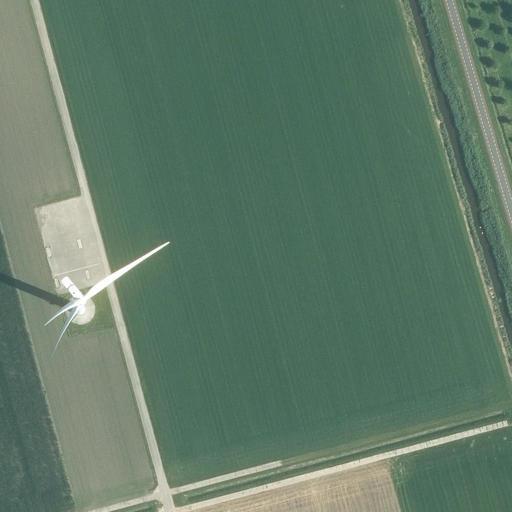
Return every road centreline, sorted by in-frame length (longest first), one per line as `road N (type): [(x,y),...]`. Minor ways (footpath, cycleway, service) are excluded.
road 1 (track): [(33,0),(168,511)]
road 2 (unclassified): [(511,216),(447,0)]
